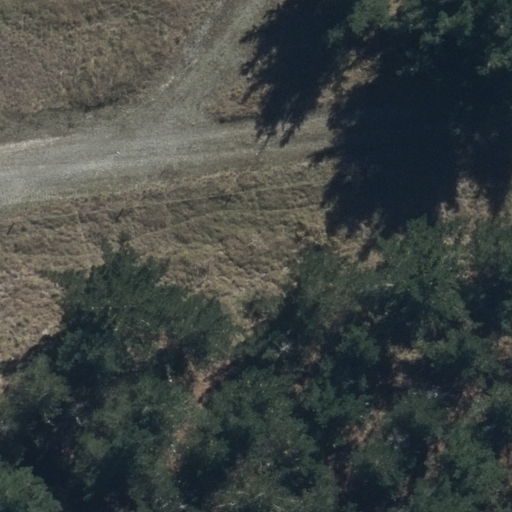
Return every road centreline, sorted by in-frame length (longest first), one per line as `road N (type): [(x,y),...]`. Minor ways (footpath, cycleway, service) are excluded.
road 1 (track): [(0,161),(511,99)]
road 2 (track): [(143,148),(224,0)]
